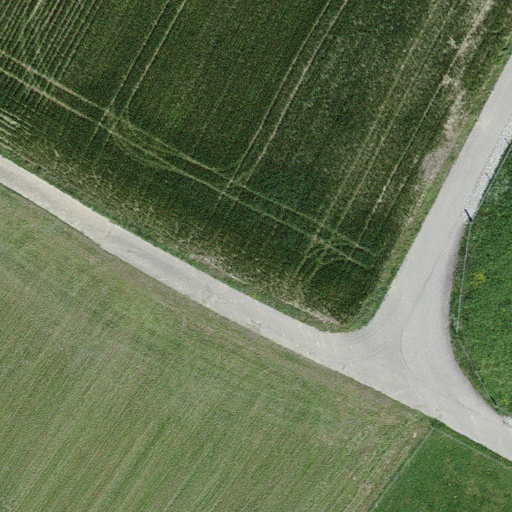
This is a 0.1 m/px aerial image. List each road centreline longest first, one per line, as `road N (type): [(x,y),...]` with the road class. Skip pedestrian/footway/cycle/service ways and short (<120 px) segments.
road 1 (track): [(241,393),(325,58),(355,0)]
road 2 (track): [(241,393),(221,300),(0,179)]
road 3 (track): [(201,511),(241,393)]
